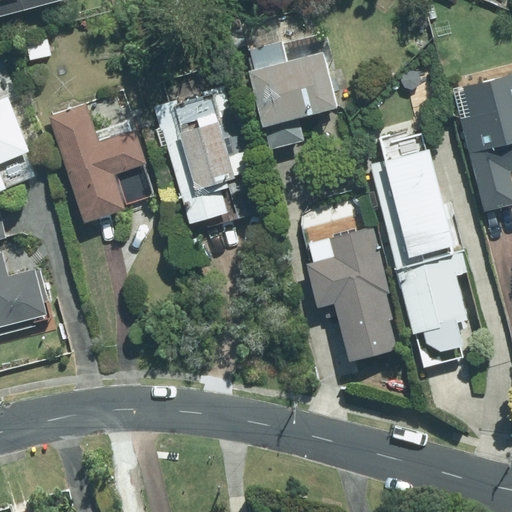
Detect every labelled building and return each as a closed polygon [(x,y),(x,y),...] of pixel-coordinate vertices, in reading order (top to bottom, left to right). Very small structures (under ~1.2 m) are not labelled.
[(0,0),(0,13),(50,0),(0,0)] [(285,38),(251,47),(276,145),(309,136),(302,111),(344,101),(329,43),(289,53),(285,38)] [(511,69),(465,81),(473,111),(465,113),(489,205),(511,199),(511,69)] [(157,102),(194,218),(230,206),(221,176),(254,165),(227,80),(157,102)] [(0,171),(6,169),(1,158),(35,143),(11,90),(0,95),(0,171)] [(87,99),(52,112),(90,214),(130,199),(119,171),(150,160),(137,124),(101,138),(87,99)] [(438,143),(375,159),(427,363),(479,349),(459,269),(469,267),(438,143)] [(0,204),(0,332),(57,318),(42,262),(18,268),(1,204),(0,204)] [(406,342),(375,223),(333,234),(338,252),(313,258),(324,301),(339,297),(353,355),(406,342)]
